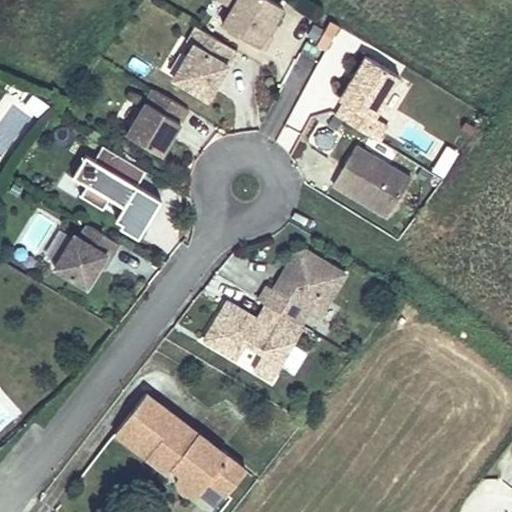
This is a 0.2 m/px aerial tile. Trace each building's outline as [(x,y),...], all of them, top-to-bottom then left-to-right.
[(285,0),(223,0),(215,14),(262,39),(285,0)] [(226,83),(246,50),(201,22),(192,36),(198,40),(177,73),(213,95),(222,80),(226,83)] [(348,98),(340,112),(369,130),(378,115),(404,74),(370,53),(358,71),(363,74),(359,79),(355,77),(344,95),(348,98)] [(226,83),(222,80),(213,95),(218,97),(226,83)] [(164,150),(191,105),(157,84),(130,129),(164,150)] [(378,115),(369,130),(382,138),(391,123),(378,115)] [(139,184),(147,166),(90,141),(76,173),(90,179),(80,201),(146,230),(162,194),(139,184)] [(415,175),(360,143),(336,181),(392,214),(415,175)] [(433,169),(446,176),(460,149),(447,143),(433,169)] [(112,253),(120,240),(89,221),(81,234),(75,230),(55,264),(88,283),(100,263),(107,251),(112,253)] [(268,284),(259,298),(265,302),(300,323),(309,310),(319,316),(346,272),(305,247),(295,252),(274,287),(268,284)] [(104,266),(112,253),(107,251),(100,263),(104,266)] [(300,323),(265,302),(256,315),(228,298),(204,337),(237,357),(246,341),(263,351),(253,367),(270,378),(303,325),(300,323)] [(254,470),(151,392),(119,431),(173,474),(180,465),(188,470),(187,482),(193,491),(201,492),(211,489),(219,482),(236,495),(254,470)]
